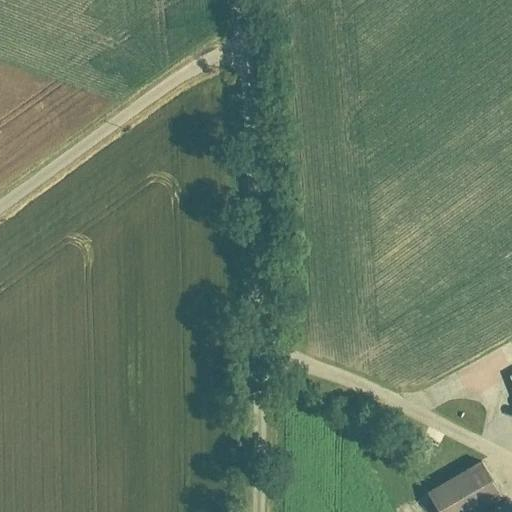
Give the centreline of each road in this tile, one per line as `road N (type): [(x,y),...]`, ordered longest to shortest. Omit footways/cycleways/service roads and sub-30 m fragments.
road 1 (residential): [(239,0),(262,238),(247,511)]
road 2 (track): [(243,46),(0,220)]
road 3 (unknown): [(511,489),(363,422),(253,411)]
